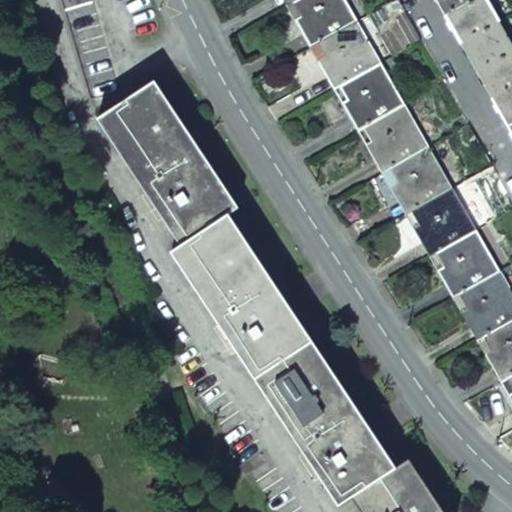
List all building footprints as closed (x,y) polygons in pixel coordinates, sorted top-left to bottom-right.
[(91,0),(62,0),(92,100),(119,93),(91,0)] [(282,0),(500,382),(511,403),(511,296),(343,0),(282,0)] [(511,46),(485,0),(434,0),(511,135),(511,46)] [(238,210),(154,83),(97,121),(181,248),(228,216),(238,210)] [(394,469),(228,216),(181,248),(170,254),(337,507),(350,498),(394,469)] [(442,511),(408,461),(394,469),(350,498),(359,511),(442,511)]
